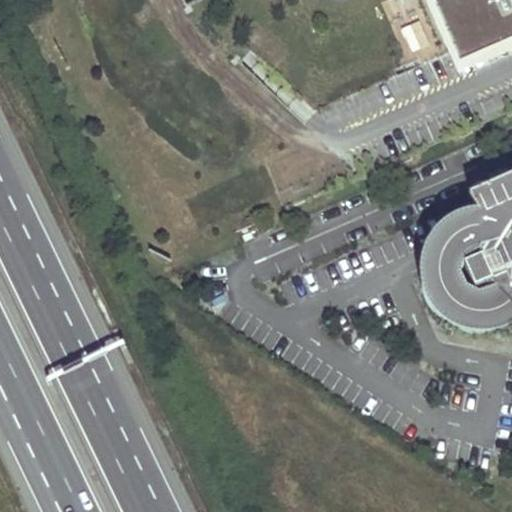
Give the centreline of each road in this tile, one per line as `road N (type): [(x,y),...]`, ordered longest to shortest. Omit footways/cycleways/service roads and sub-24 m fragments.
road 1 (trunk): [(149,511),(0,199)]
road 2 (trunk): [(0,350),(78,511)]
